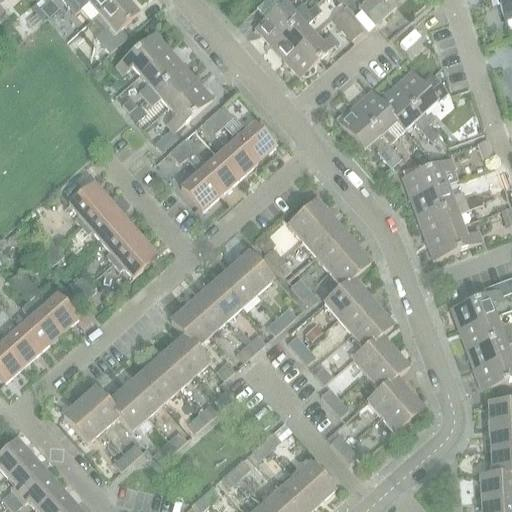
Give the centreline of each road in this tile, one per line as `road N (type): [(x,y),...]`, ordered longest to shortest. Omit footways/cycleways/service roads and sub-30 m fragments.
road 1 (residential): [(315,150),(18,413)]
road 2 (residential): [(390,489),(447,438),(453,422),(408,291)]
road 3 (residential): [(315,150),(184,0)]
road 4 (residential): [(511,182),(450,0)]
road 5 (residential): [(408,291),(384,231),(315,150)]
road 6 (residential): [(106,511),(18,413)]
